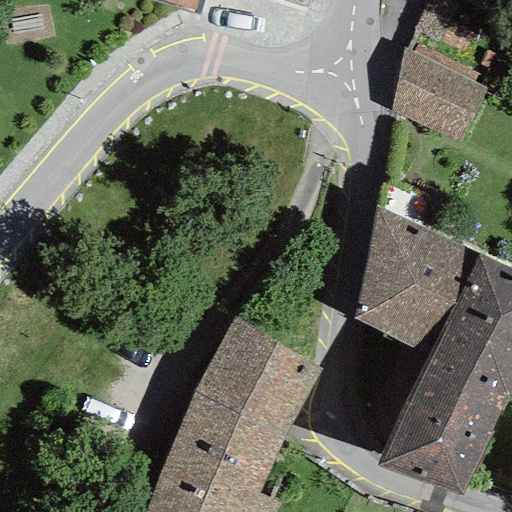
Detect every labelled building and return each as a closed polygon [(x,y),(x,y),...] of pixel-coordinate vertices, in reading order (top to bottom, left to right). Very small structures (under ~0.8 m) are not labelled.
[(150,0),(197,14),(202,0),(150,0)] [(478,86),(482,78),(418,44),(414,52),(478,86)] [(403,48),(391,110),(458,144),(486,90),(478,86),(414,52),(403,48)] [(488,70),(495,56),(486,52),(480,65),(488,70)] [(376,466),(460,497),(511,387),(511,271),(377,209),(354,320),(430,357),(376,466)] [(283,438),(322,370),(235,318),(193,391),(166,457),(259,493),(283,438)] [(166,457),(158,478),(145,511),(274,511),(278,504),(259,493),(166,457)]
